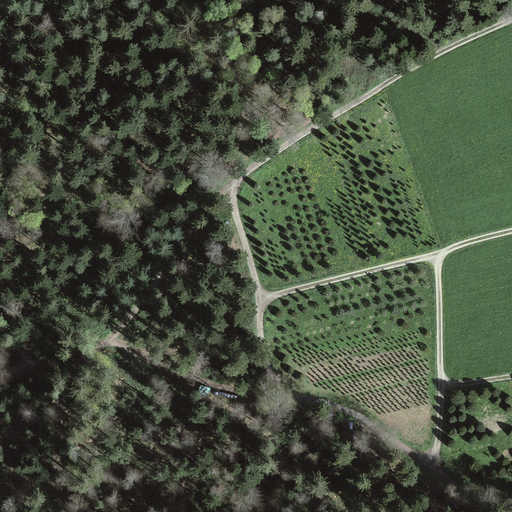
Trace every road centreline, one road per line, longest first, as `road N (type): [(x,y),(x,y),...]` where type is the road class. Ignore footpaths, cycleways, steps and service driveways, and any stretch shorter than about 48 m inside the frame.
road 1 (track): [(510,19),(400,76),(234,183),(108,346)]
road 2 (track): [(507,511),(432,475),(335,410),(275,396)]
road 3 (track): [(258,298),(511,234)]
road 4 (track): [(434,255),(439,387),(432,475)]
road 5 (track): [(275,396),(234,183)]
road 6 (track): [(108,346),(76,367),(60,391),(48,511)]
road 7 (track): [(108,346),(275,396)]
